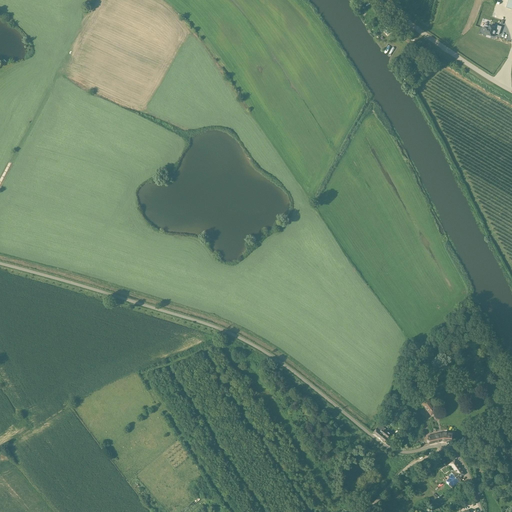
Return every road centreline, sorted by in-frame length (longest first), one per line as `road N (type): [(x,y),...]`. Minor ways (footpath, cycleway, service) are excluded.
road 1 (unclassified): [(447,447),(389,448),(229,332),(0,263)]
road 2 (unclassified): [(511,91),(422,34),(387,0)]
road 3 (track): [(0,180),(57,70)]
